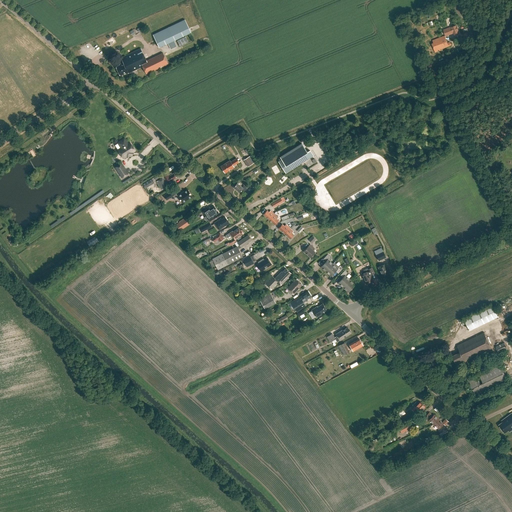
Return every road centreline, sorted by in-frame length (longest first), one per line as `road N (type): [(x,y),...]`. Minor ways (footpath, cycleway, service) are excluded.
road 1 (track): [(0,263),(29,301),(266,511)]
road 2 (tertiary): [(92,80),(350,314)]
road 3 (tertiary): [(511,462),(350,314)]
road 4 (track): [(511,232),(425,59)]
road 5 (tertiary): [(350,314),(511,231)]
road 6 (tertiary): [(92,80),(1,0)]
